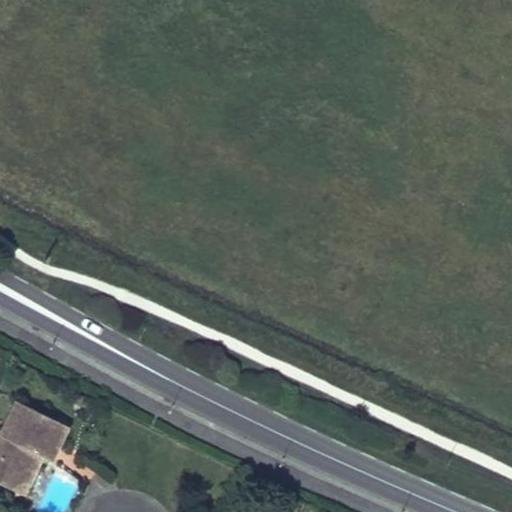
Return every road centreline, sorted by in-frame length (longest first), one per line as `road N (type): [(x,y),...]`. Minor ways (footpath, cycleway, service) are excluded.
road 1 (tertiary): [(456,511),(181,386)]
road 2 (tertiary): [(181,386),(0,276)]
road 3 (tertiary): [(0,298),(181,386)]
